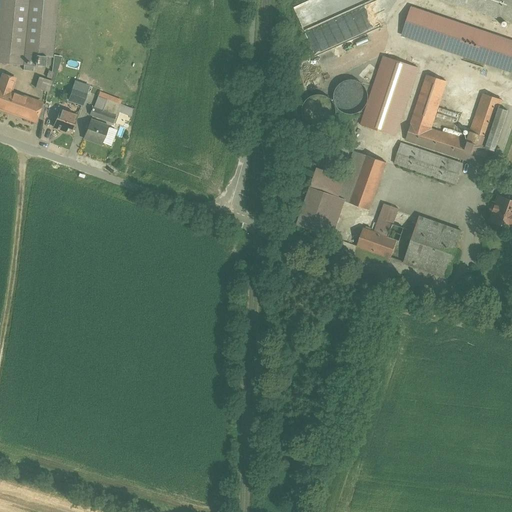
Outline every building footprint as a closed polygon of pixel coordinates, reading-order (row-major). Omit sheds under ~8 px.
[(58,0),(0,0),(0,61),(25,64),(24,70),(34,71),(35,65),(48,67),(49,54),(53,55),(58,0)] [(511,0),(442,0),(511,22),(511,0)] [(511,39),(411,6),(401,35),(511,71),(511,39)] [(62,59),(54,56),(47,78),(55,81),(62,59)] [(383,56),(361,125),(395,135),(417,67),(383,56)] [(18,79),(2,73),(0,79),(0,109),(36,122),(38,118),(43,102),(13,92),(18,79)] [(405,140),(483,165),(488,148),(501,107),(503,99),(482,93),(467,140),(431,128),(446,82),(425,75),(405,140)] [(38,89),(51,92),(54,80),(40,77),(38,89)] [(361,110),(365,105),(367,100),(368,94),(366,89),(363,85),(359,82),(355,80),(350,80),(345,81),(340,83),(337,88),(334,93),(334,99),(336,105),(340,109),(345,112),(351,113),(356,112),(361,110)] [(472,84),(471,83),(470,83),(469,82),(467,82),(466,83),(465,84),(464,85),(464,87),(464,88),(465,90),(466,90),(468,91),(469,91),(470,91),(472,90),(472,89),(473,87),(473,86),(472,84)] [(457,88),(457,87),(455,86),(454,86),(452,86),(451,86),(450,87),(449,89),(449,90),(450,92),(450,93),(451,94),(453,94),(454,94),(456,94),(457,93),(457,92),(458,91),(458,89),(457,88)] [(87,94),(72,89),(67,102),(82,107),(87,94)] [(329,123),(332,119),(335,114),(335,109),(334,104),(332,99),(328,96),(323,94),(318,94),(313,95),(308,98),(305,102),(303,107),(303,113),(305,118),(309,122),(313,125),(319,126),(324,125),(329,123)] [(122,104),(97,96),(90,115),(115,124),(122,104)] [(46,103),(43,102),(38,118),(44,120),(46,103)] [(507,109),(501,107),(488,148),(495,150),(507,109)] [(77,118),(58,112),(52,129),(71,135),(77,118)] [(82,138),(103,146),(110,126),(90,118),(82,138)] [(456,184),(463,163),(402,143),(395,164),(456,184)] [(385,162),(354,152),(345,178),(338,198),(344,200),(369,209),(385,162)] [(338,198),(345,178),(316,168),(297,224),(332,236),(344,200),(338,198)] [(511,198),(499,194),(490,222),(511,229),(511,198)] [(384,204),(374,232),(389,237),(399,209),(384,204)] [(402,264),(448,280),(465,232),(419,216),(402,264)] [(363,228),(356,247),(390,259),(397,240),(389,237),(374,232),(363,228)]
